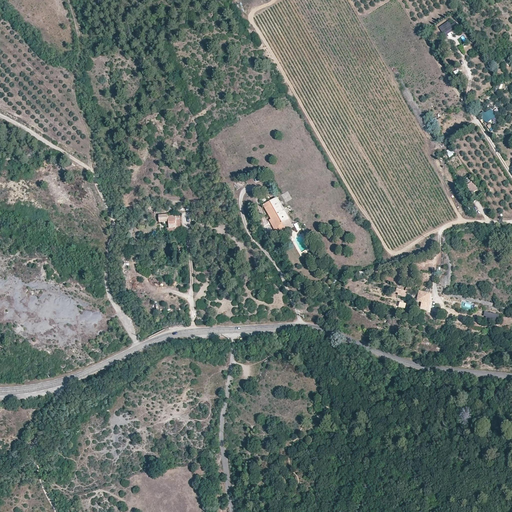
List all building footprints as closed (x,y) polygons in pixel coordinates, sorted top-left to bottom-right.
[(450,33),(459,27),(456,22),(451,26),(448,22),(439,28),(445,36),(447,34),(450,33)] [(496,117),(491,110),(485,114),(484,112),(480,114),(486,123),(496,117)] [(438,123),(437,119),(436,119),(436,118),(430,120),(431,121),(430,122),(431,122),(429,123),(431,126),(438,123)] [(477,190),(472,182),(471,183),(467,185),(471,193),(477,190)] [(292,225),(277,198),(263,205),(271,219),(279,232),(288,227),(292,225)] [(177,228),(176,216),(168,216),(168,214),(159,215),(159,222),(169,222),(169,228),(177,228)] [(181,231),(180,216),(176,216),(177,228),(169,228),(165,229),(166,233),(176,232),(181,231)] [(279,232),(271,219),(269,220),(276,234),(279,232)] [(406,298),(409,288),(406,287),(405,291),(397,288),(396,292),(399,293),(398,295),(406,298)] [(428,300),(429,293),(419,291),(417,301),(422,302),(421,307),(429,309),(431,300),(428,300)]
